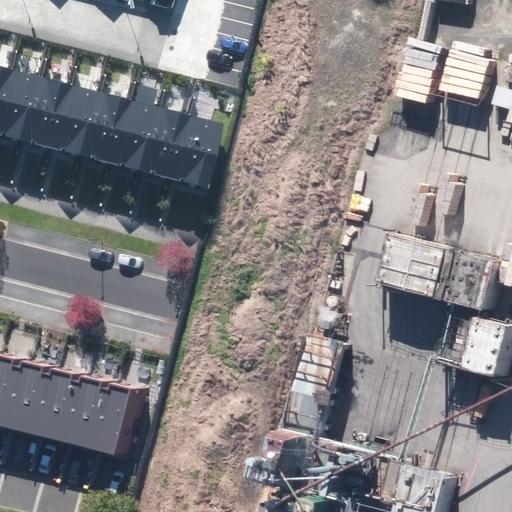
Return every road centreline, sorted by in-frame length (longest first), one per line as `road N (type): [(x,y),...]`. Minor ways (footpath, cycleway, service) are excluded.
road 1 (residential): [(193,0),(182,48),(0,1)]
road 2 (residential): [(0,261),(175,304)]
road 3 (residential): [(0,478),(118,511)]
